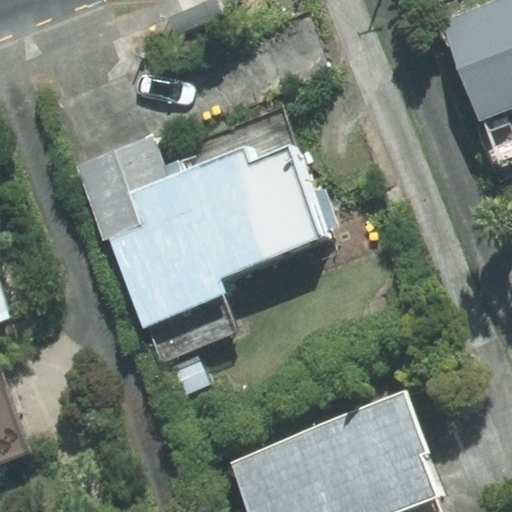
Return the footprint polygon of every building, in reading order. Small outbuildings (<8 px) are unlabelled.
[(511,0),(489,0),(444,17),(482,113),(511,101),(511,0)] [(157,142),(84,171),(110,241),(116,239),(148,324),(233,293),(227,278),(332,240),(295,145),(255,159),(250,145),(174,180),(157,142)] [(0,343),(31,331),(22,310),(33,306),(8,243),(0,246),(0,343)] [(182,396),(212,386),(202,358),(172,369),(182,396)] [(237,465),(255,511),(399,511),(442,495),(424,452),(433,448),(411,395),(237,465)]
